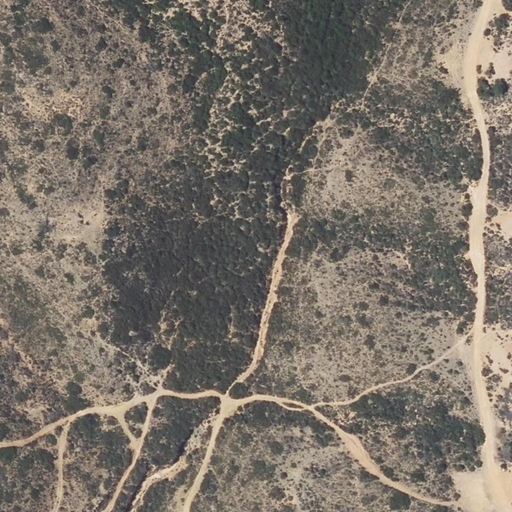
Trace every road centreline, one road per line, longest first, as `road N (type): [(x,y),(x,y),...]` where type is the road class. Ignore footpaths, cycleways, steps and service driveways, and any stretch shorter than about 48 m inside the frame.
road 1 (track): [(490,0),(469,63),(486,152),(476,222),(478,380),(507,511)]
road 2 (track): [(148,393),(116,412),(86,408),(39,434),(0,440)]
